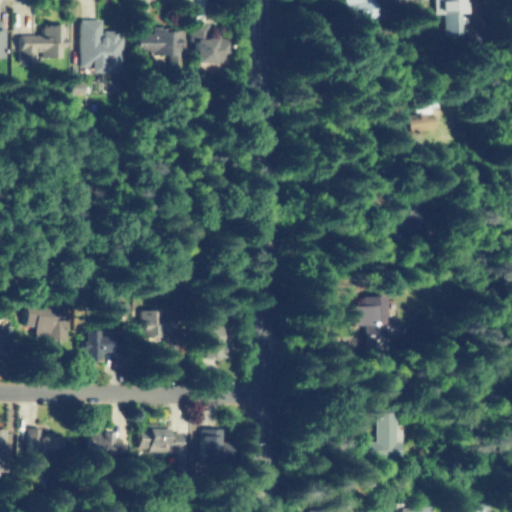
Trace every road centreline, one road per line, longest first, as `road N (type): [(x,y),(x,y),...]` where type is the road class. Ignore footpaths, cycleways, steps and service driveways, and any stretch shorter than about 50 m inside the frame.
road 1 (secondary): [(264,511),(257,0)]
road 2 (residential): [(257,393),(0,390)]
